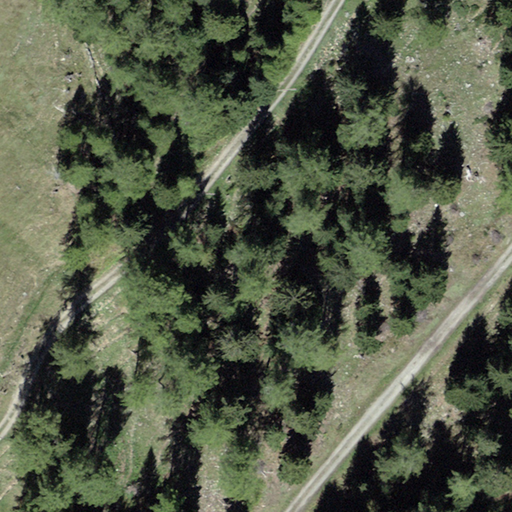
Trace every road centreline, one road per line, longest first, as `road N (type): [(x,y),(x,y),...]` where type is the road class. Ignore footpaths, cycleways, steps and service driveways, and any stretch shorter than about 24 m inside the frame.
road 1 (track): [(335,0),(262,117),(38,352),(0,432)]
road 2 (track): [(511,245),(292,511)]
